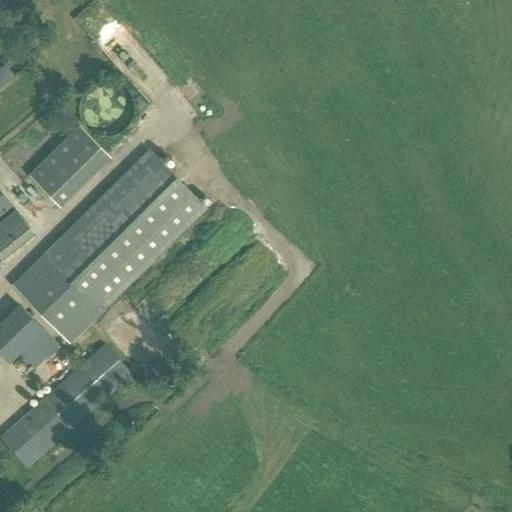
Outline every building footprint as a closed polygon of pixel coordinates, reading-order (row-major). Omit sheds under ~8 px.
[(0,89),(15,78),(0,59),(0,89)] [(88,107),(88,112),(88,117),(90,121),(92,126),(95,129),(101,133),(106,135),(111,135),(115,135),(120,133),(124,131),(128,128),(132,121),(133,117),(134,112),(133,105),(131,101),(128,97),(124,93),(120,91),(115,89),(111,89),(106,90),(101,91),(97,93),(93,97),(90,103),(88,107)] [(77,125),(25,175),(55,206),(107,155),(77,125)] [(0,144),(0,148),(22,172),(29,165),(5,139),(0,144)] [(71,343),(207,209),(149,150),(13,285),(71,343)] [(0,190),(0,218),(13,207),(0,190)] [(17,212),(0,225),(0,257),(4,262),(36,235),(17,212)] [(246,283),(273,255),(256,239),(229,267),(246,283)] [(154,281),(166,294),(203,260),(191,247),(154,281)] [(60,345),(20,305),(0,324),(0,354),(10,365),(21,354),(36,370),(60,345)] [(25,418),(2,440),(30,468),(134,376),(106,345),(39,404),(25,418)]
